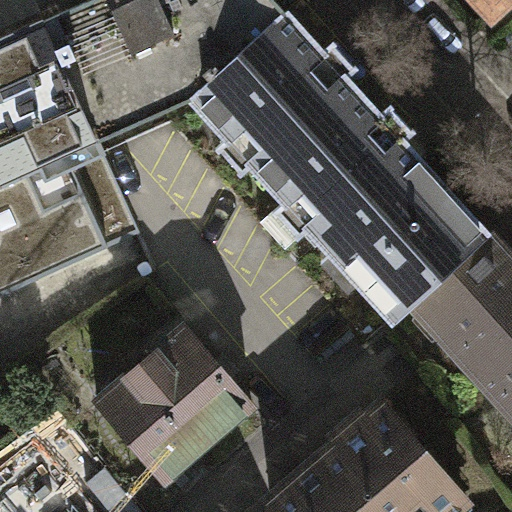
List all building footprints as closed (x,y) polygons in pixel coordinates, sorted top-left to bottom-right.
[(274,0),(88,0),(42,21),(96,137),(193,95),(284,11),(274,0)] [(479,0),(492,14),(507,0),(479,0)] [(326,244),(418,159),(400,140),(412,129),(390,104),(379,114),(345,77),(355,68),(332,43),(322,52),(284,11),(193,95),(231,136),(218,148),(240,172),(251,162),(286,200),(275,210),(298,234),(308,224),(326,244)] [(96,137),(42,21),(0,40),(0,269),(8,266),(17,286),(106,245),(64,152),(96,137)] [(414,298),(486,233),(418,159),(326,244),(394,317),(414,298)] [(119,174),(87,188),(116,253),(148,239),(119,174)] [(511,261),(486,233),(414,298),(511,403),(511,261)] [(186,326),(97,403),(163,479),(252,402),(186,326)] [(334,444),(269,500),(279,511),(437,511),(461,491),(385,403),(366,419),(361,413),(330,439),(334,444)] [(0,511),(85,511),(40,459),(0,492),(0,511)]
